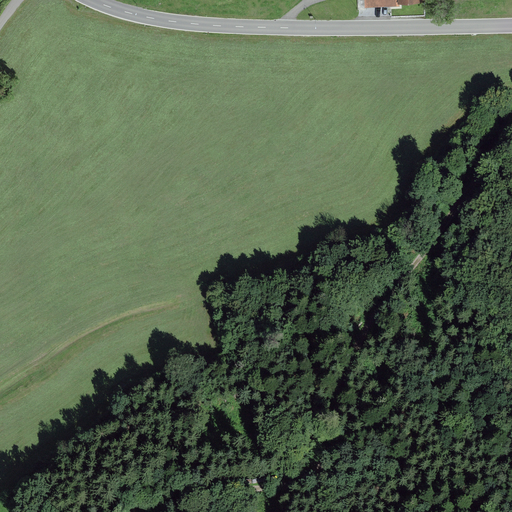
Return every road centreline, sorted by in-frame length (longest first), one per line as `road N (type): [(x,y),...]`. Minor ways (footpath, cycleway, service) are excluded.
road 1 (track): [(511,133),(379,310),(353,363),(334,454),(314,484),(199,494),(167,511)]
road 2 (tertiary): [(511,25),(236,26),(149,18),(93,0)]
